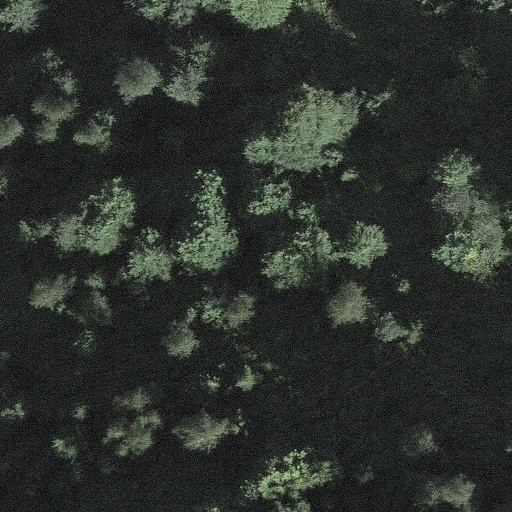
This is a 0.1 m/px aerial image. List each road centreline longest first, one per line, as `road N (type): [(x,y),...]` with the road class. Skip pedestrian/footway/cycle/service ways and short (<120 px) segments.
road 1 (motorway): [(511,369),(150,0)]
road 2 (motorway): [(0,377),(127,511)]
